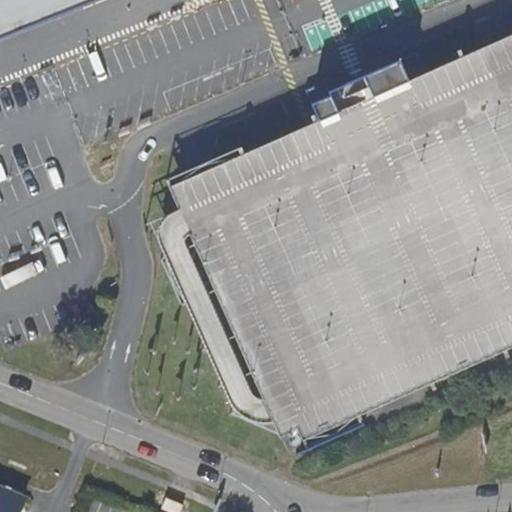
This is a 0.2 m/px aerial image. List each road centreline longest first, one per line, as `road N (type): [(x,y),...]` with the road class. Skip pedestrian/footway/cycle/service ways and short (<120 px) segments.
road 1 (unclassified): [(276,511),(242,483),(0,383)]
road 2 (unclassified): [(511,500),(356,511)]
